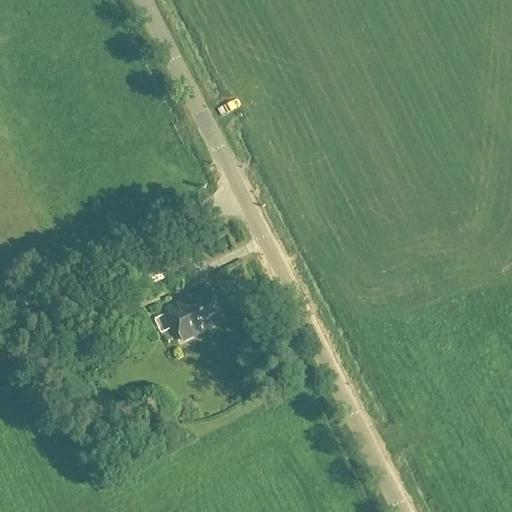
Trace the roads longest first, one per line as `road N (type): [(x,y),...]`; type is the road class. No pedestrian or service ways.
road 1 (unclassified): [(402,511),(244,198)]
road 2 (unclassified): [(0,320),(244,198)]
road 3 (unclassified): [(244,198),(143,0)]
